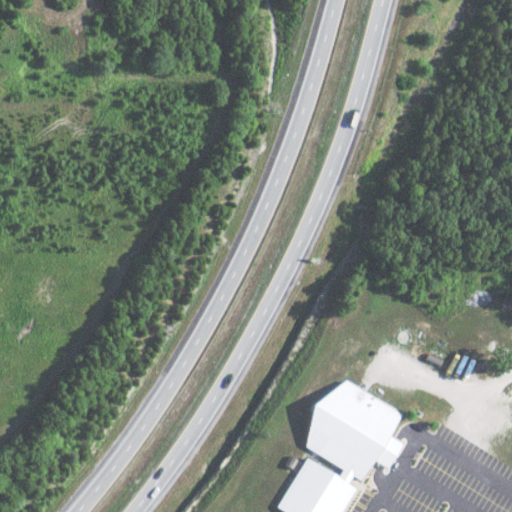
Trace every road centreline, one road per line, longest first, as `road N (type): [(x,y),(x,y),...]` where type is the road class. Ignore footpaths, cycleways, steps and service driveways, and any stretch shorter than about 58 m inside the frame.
road 1 (motorway): [(328,0),(273,182),(238,260),(153,408),(74,511)]
road 2 (motorway): [(137,511),(272,307),(354,92),(375,0)]
